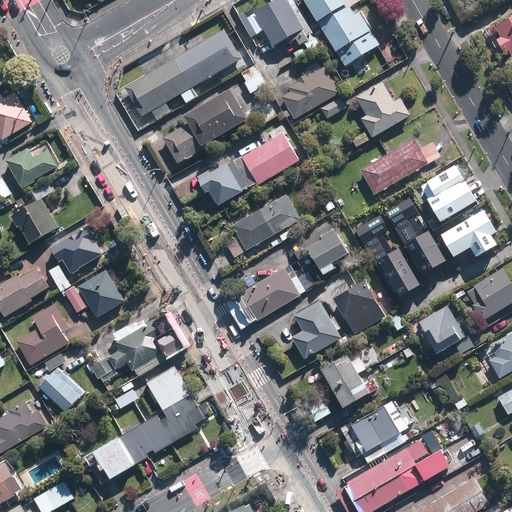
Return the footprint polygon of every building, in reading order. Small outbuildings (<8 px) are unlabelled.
[(279,0),(273,0),(251,15),(271,45),(297,27),(279,0)] [(342,0),(302,0),(342,65),(371,47),(342,0)] [(511,17),(487,30),(502,60),(511,55),(511,17)] [(217,33),(120,87),(136,117),(234,63),(217,33)] [(316,64),(271,88),(287,117),(331,93),(316,64)] [(246,83),(244,84),(250,94),(265,85),(254,66),(241,73),(246,83)] [(185,126),(158,143),(172,165),(249,118),(230,87),(179,118),(185,126)] [(377,87),(354,100),(363,116),(355,121),(365,137),(404,114),(395,99),(387,104),(377,87)] [(15,90),(0,99),(0,138),(2,143),(35,124),(15,90)] [(346,109),(340,98),(320,109),(327,120),(346,109)] [(278,134),(245,153),(260,179),(293,159),(278,134)] [(409,141),(355,172),(370,197),(424,166),(409,141)] [(28,149),(6,161),(22,190),(35,182),(34,181),(57,168),(47,150),(33,158),(28,149)] [(233,159),(197,181),(213,207),(249,186),(233,159)] [(476,200),(455,165),(427,181),(427,182),(421,186),(428,198),(427,199),(440,221),(476,200)] [(385,212),(422,275),(446,261),(429,231),(423,234),(412,214),(418,211),(410,198),(385,212)] [(24,245),(51,228),(35,199),(6,217),(24,245)] [(263,205),(225,228),(240,253),(296,221),(286,204),(269,214),(263,205)] [(475,256),(496,244),(491,235),(497,232),(483,210),(440,234),(453,257),(470,247),(475,256)] [(355,230),(396,298),(419,285),(399,249),(393,252),(382,233),(388,230),(380,216),(355,230)] [(330,224),(312,235),(318,245),(303,253),(315,273),(348,254),(330,224)] [(47,253),(63,280),(103,256),(88,229),(47,253)] [(511,254),(511,241),(496,252),(501,261),(511,254)] [(104,266),(67,287),(88,323),(124,301),(104,266)] [(284,268),(233,297),(249,325),(300,296),(284,268)] [(361,268),(331,287),(346,310),(376,292),(361,268)] [(0,314),(45,291),(36,269),(0,288),(0,314)] [(500,274),(460,296),(477,327),(511,308),(511,291),(511,292),(500,274)] [(29,332),(10,343),(22,370),(80,334),(59,300),(24,322),(29,332)] [(319,301),(293,316),(302,332),(291,338),(304,359),(341,338),(319,301)] [(398,312),(403,321),(414,314),(409,306),(398,312)] [(440,309),(412,327),(429,354),(457,336),(440,309)] [(369,310),(342,324),(349,336),(376,322),(369,310)] [(403,321),(398,312),(389,318),(396,330),(405,325),(403,321)] [(134,371),(179,345),(163,317),(116,344),(120,351),(101,362),(109,376),(130,364),(134,371)] [(511,329),(488,344),(493,353),(478,362),(490,380),(511,366),(511,329)] [(351,356),(323,372),(341,405),(370,390),(351,356)] [(181,397),(174,387),(177,385),(165,367),(138,383),(154,412),(181,397)] [(51,368),(32,386),(58,412),(76,394),(51,368)] [(21,387),(8,395),(16,408),(19,406),(31,399),(21,387)] [(511,388),(492,401),(502,417),(511,411),(511,388)] [(159,418),(153,421),(165,443),(186,429),(191,424),(192,417),(181,397),(154,412),(159,418)] [(389,402),(337,432),(353,459),(405,430),(389,402)] [(0,448),(40,426),(31,409),(23,414),(19,406),(0,417),(0,448)] [(165,443),(149,416),(113,437),(129,465),(165,443)] [(485,433),(478,422),(469,428),(476,439),(485,433)] [(113,437),(88,452),(104,480),(129,465),(113,437)] [(427,437),(341,485),(356,511),(371,511),(446,470),(427,437)] [(462,446),(451,453),(458,464),(469,456),(462,446)] [(0,499),(11,493),(0,473),(0,499)] [(466,483),(415,511),(469,511),(479,506),(466,483)] [(39,491),(25,498),(32,511),(44,511),(48,510),(39,491)]
